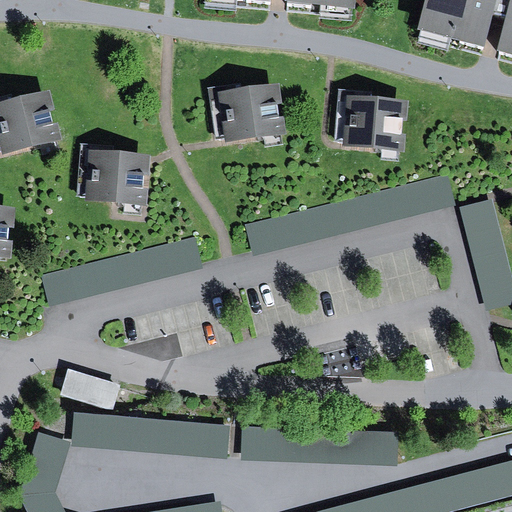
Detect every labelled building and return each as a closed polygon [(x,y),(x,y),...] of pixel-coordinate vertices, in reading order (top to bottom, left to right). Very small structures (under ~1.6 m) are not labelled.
[(238,0),(272,3),(271,0),(286,0),(286,4),(355,10),(355,0),(238,0)] [(511,0),(425,0),(417,32),(485,50),(494,17),(507,21),(499,51),(511,54),(511,0)] [(228,139),(276,131),(269,92),(244,96),(221,100),(228,139)] [(378,99),(348,97),(343,148),(405,153),(409,103),(378,99)] [(14,106),(0,110),(0,148),(1,152),(50,138),(39,99),(14,106)] [(139,161),(89,158),(86,198),(136,201),(138,169),(139,161)] [(446,177),(248,227),(254,251),(257,261),(455,210),(453,202),(446,177)] [(511,277),(493,204),(460,213),(486,314),(492,313),(511,307),(511,277)] [(193,241),(40,282),(47,311),(48,314),(202,273),(200,265),(193,241)] [(70,371),(67,370),(60,396),(92,406),(114,412),(121,386),(70,371)] [(229,428),(73,416),(71,449),(226,461),(229,428)] [(300,434),(243,431),(242,461),(397,470),(397,464),(399,439),(300,434)] [(71,449),(38,439),(29,467),(19,498),(25,511),(220,511),(219,503),(170,511),(63,511),(55,496),(71,449)] [(511,462),(288,508),(289,511),(434,511),(511,496),(511,462)]
